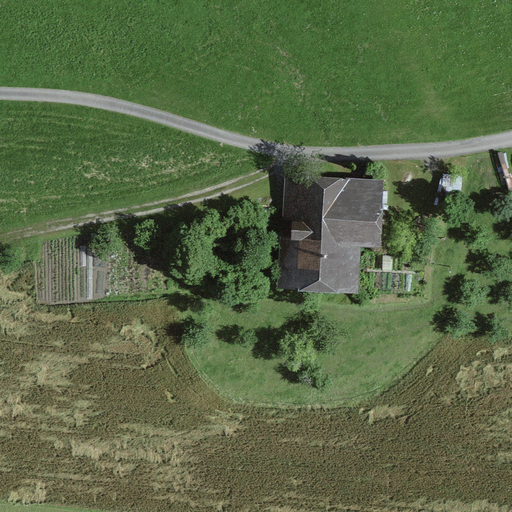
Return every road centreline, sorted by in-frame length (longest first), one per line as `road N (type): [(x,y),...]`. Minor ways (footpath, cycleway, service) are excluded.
road 1 (track): [(302,157),(256,187),(0,250)]
road 2 (unclassified): [(302,157),(511,137)]
